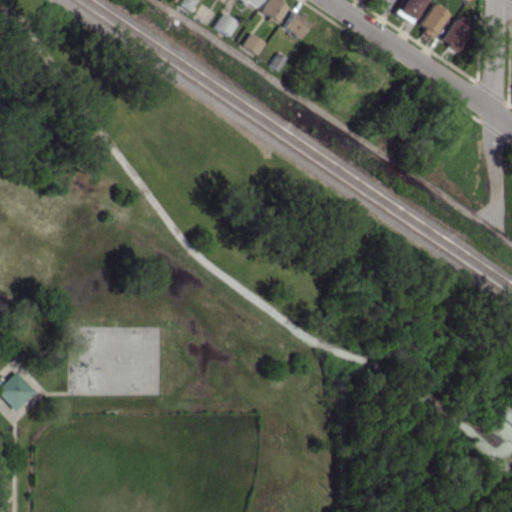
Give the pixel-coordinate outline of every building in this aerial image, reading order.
[(179,0),(176,5),(188,11),(194,0),(179,0)] [(264,0),(258,11),(274,21),(284,6),(277,1),(277,0),(264,0)] [(399,0),(393,14),(410,22),(420,0),(399,0)] [(430,36),(446,13),(431,2),(415,25),(430,36)] [(289,10),(281,28),(298,36),(307,18),(289,10)] [(227,34),(234,19),(219,12),(212,27),(227,34)] [(467,24),(450,18),(440,42),(456,49),(467,24)] [(240,46),(256,54),(263,40),(246,32),(240,46)] [(0,381),(0,397),(13,410),(33,390),(12,369),(0,381)]
